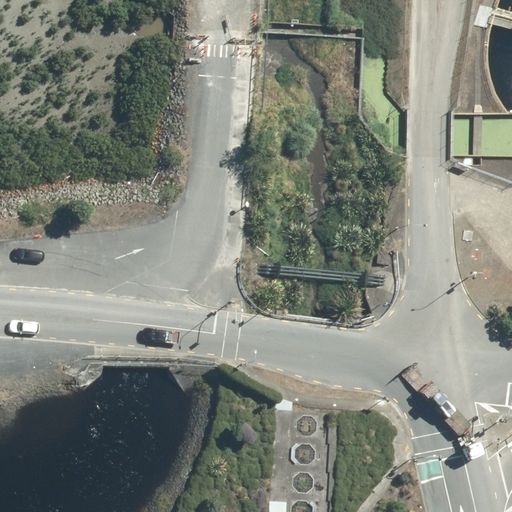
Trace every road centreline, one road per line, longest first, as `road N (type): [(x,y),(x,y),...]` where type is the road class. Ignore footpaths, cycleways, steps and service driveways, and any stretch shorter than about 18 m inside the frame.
road 1 (unclassified): [(440,363),(113,319),(0,314)]
road 2 (track): [(199,0),(194,106),(215,154)]
road 3 (unclassified): [(440,363),(472,511)]
